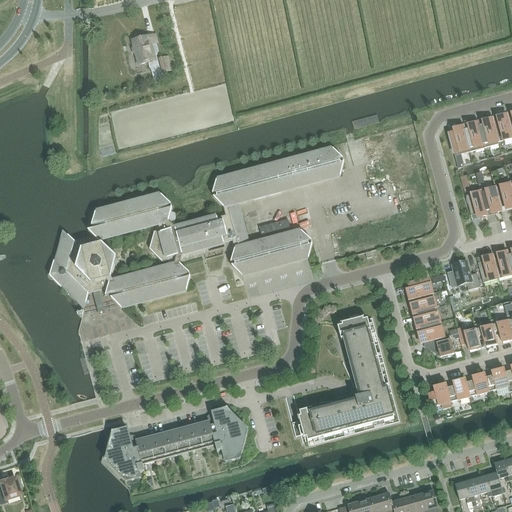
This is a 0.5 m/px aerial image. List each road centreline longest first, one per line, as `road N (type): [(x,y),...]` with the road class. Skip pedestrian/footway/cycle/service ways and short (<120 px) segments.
road 1 (residential): [(24,432),(280,368),(291,357),(308,290),(383,269)]
road 2 (residential): [(452,242),(433,127),(511,98)]
road 3 (residential): [(292,511),(297,502),(438,462)]
